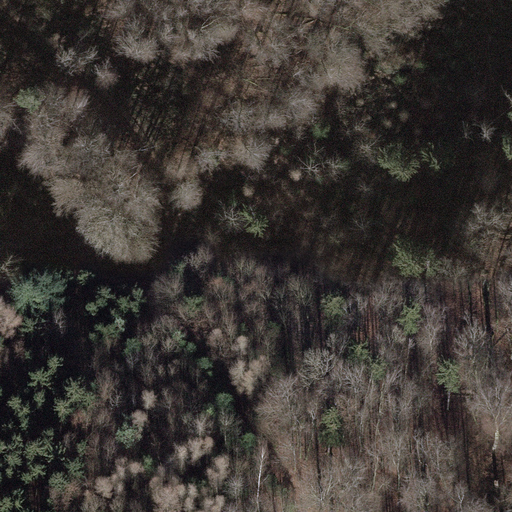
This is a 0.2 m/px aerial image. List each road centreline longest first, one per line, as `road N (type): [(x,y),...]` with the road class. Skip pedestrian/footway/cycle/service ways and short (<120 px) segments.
road 1 (track): [(147,297),(212,363),(291,473),(309,511)]
road 2 (track): [(0,355),(81,369),(117,356),(144,326),(147,297)]
road 3 (track): [(0,243),(82,258),(147,297)]
